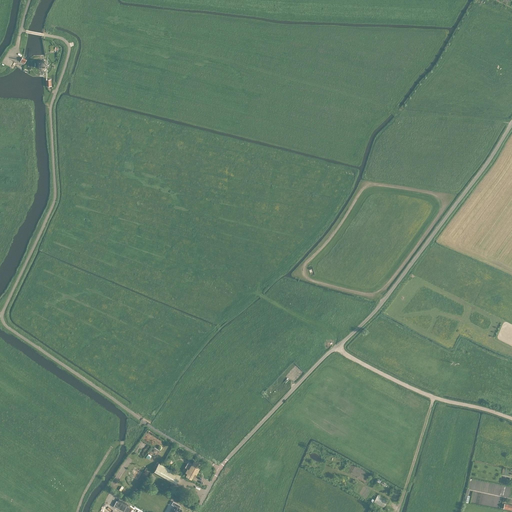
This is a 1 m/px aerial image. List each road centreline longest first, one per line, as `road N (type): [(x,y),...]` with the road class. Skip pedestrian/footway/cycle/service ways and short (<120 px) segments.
road 1 (unclassified): [(196,511),(231,453),(380,303),(511,123)]
road 2 (track): [(286,268),(222,322),(139,427)]
road 3 (track): [(511,418),(438,399),(335,347)]
